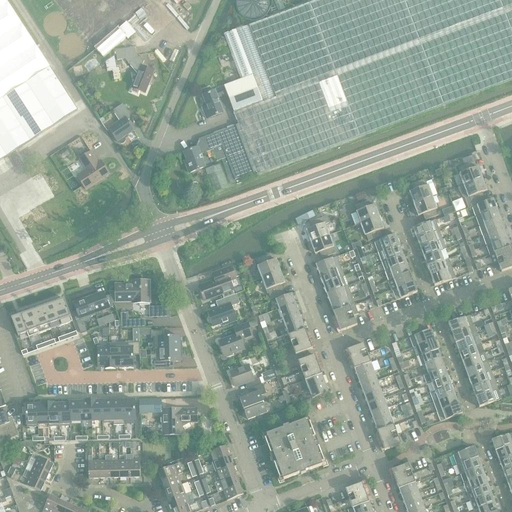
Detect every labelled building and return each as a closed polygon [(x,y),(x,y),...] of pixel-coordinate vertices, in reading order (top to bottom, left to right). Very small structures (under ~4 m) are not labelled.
[(5,0),(0,0),(0,161),(78,110),(51,67),(5,0)] [(238,125),(256,172),(257,175),(441,107),(511,80),(511,0),(318,0),(249,26),(275,99),(234,114),(238,125)] [(280,0),(272,0),(279,12),(285,9),(280,0)] [(187,3),(183,6),(187,11),(191,7),(187,3)] [(126,22),(118,29),(126,38),(128,40),(136,33),(126,22)] [(227,94),(234,114),(275,99),(249,26),(225,36),(240,80),(224,86),(224,88),(227,94)] [(118,28),(94,48),(103,58),(126,38),(118,28)] [(124,59),(129,64),(137,74),(131,88),(132,89),(131,92),(137,94),(138,91),(145,94),(153,71),(142,67),(144,61),(139,55),(138,57),(135,54),(134,48),(115,51),(117,61),(124,59)] [(217,98),(227,94),(224,88),(215,92),(214,91),(211,92),(210,88),(203,91),(204,95),(203,95),(208,109),(203,111),(206,119),(222,113),(217,98)] [(108,129),(117,142),(118,141),(119,143),(121,144),(123,144),(124,143),(125,141),(125,139),(124,137),(134,131),(127,121),(132,118),(122,104),(112,111),(119,121),(108,129)] [(235,180),(256,172),(238,125),(199,139),(196,146),(197,148),(200,155),(213,150),(217,162),(221,160),(226,158),(235,180)] [(204,168),(200,155),(197,148),(184,153),(187,161),(185,162),(189,173),(204,168)] [(86,170),(77,176),(86,190),(109,175),(101,161),(98,163),(91,152),(79,159),(86,170)] [(226,158),(221,160),(230,185),(236,183),(235,180),(226,158)] [(459,174),(463,186),(483,179),(478,167),(473,169),(471,163),(458,168),(460,174),(459,174)] [(221,164),(205,170),(213,193),(230,187),(221,164)] [(487,191),(483,179),(463,186),(458,188),(459,190),(460,192),(462,195),(463,197),(465,198),(469,209),(472,208),(486,202),(484,198),(472,202),(470,197),(482,193),(487,191)] [(409,193),(413,205),(433,198),(437,196),(431,180),(426,183),(425,180),(412,185),(414,191),(409,193)] [(437,209),(433,198),(413,205),(418,216),(423,215),(425,221),(438,216),(436,210),(437,209)] [(472,208),(476,217),(497,209),(493,200),(486,202),(472,208)] [(361,224),(380,217),(375,205),(370,207),(368,201),(355,206),(357,212),(356,212),(356,213),(351,215),(355,226),(361,224)] [(476,217),(479,227),(484,225),(501,219),(497,209),(476,217)] [(303,216),(300,217),(302,223),(311,220),(309,214),(303,216)] [(306,231),(310,243),(330,236),(326,225),(330,223),(328,216),(309,223),(311,229),(306,231)] [(384,229),(380,217),(361,224),(365,236),(366,236),(368,242),(381,237),(379,231),(384,229)] [(483,237),(487,235),(504,229),(501,219),(484,225),(479,227),(483,237)] [(413,229),(416,239),(439,230),(436,220),(430,222),(413,229)] [(487,235),(491,244),(508,238),(504,229),(487,235)] [(416,239),(420,248),(443,240),(439,230),(416,239)] [(375,243),(378,253),(399,245),(396,235),(379,241),(375,243)] [(334,247),(330,236),(310,243),(315,255),(320,253),(322,259),(335,254),(333,248),(334,247)] [(486,246),(490,256),(511,248),(510,245),(508,238),(491,244),(486,246)] [(420,248),(423,258),(444,250),(446,249),(443,240),(420,248)] [(378,253),(382,262),(403,254),(399,245),(378,253)] [(511,249),(511,248),(490,256),(493,265),(498,263),(500,268),(501,273),(511,268),(511,249)] [(423,258),(427,267),(447,260),(448,258),(446,251),(444,250),(423,258)] [(382,262),(385,272),(394,268),(407,264),(403,254),(382,262)] [(258,268),(262,281),(281,274),(280,268),(276,260),(272,262),(269,256),(256,261),(258,267),(257,267),(258,268)] [(317,268),(319,275),(338,268),(341,267),(337,257),(333,259),(316,265),(317,268)] [(427,268),(431,277),(452,269),(452,268),(449,259),(447,260),(427,267),(427,268)] [(243,285),(249,283),(241,260),(234,263),(243,285)] [(385,272),(389,281),(410,273),(408,268),(407,264),(394,268),(385,272)] [(215,281),(198,287),(204,301),(222,295),(223,299),(234,295),(233,291),(234,290),(230,281),(236,279),(232,267),(224,270),(212,274),(215,281)] [(319,275),(323,285),(344,277),(341,268),(341,267),(338,268),(319,275)] [(456,279),(452,269),(431,277),(434,287),(451,280),(456,279)] [(391,291),(393,291),(414,283),(410,273),(389,281),(388,282),(391,291)] [(285,284),(281,274),(262,281),(267,295),(269,294),(271,300),(284,295),(280,285),(285,284)] [(323,285),(326,294),(348,286),(344,277),(323,285)] [(116,291),(108,291),(112,302),(113,302),(116,302),(132,302),(132,304),(140,304),(140,305),(150,305),(150,299),(149,281),(132,281),(132,284),(116,285),(116,291)] [(417,293),(414,283),(393,291),(397,301),(400,299),(402,299),(416,293),(417,293)] [(326,294),(330,304),(351,296),(348,286),(326,294)] [(104,293),(89,299),(95,316),(96,315),(95,314),(113,307),(109,296),(105,297),(104,293)] [(223,307),(208,312),(213,327),(221,324),(222,326),(237,321),(231,307),(240,304),(236,294),(234,295),(223,299),(220,300),(223,307)] [(278,308),(279,309),(296,303),(295,302),(292,294),(275,300),(278,308)] [(330,304),(333,313),(355,305),(351,296),(330,304)] [(65,299),(43,307),(51,330),(73,322),(65,299)] [(77,312),(73,313),(76,321),(78,327),(82,326),(80,321),(95,316),(89,299),(74,304),(77,312)] [(281,316),(282,318),(299,312),(298,310),(296,303),(279,309),(281,316)] [(358,315),(355,305),(333,313),(336,319),(333,320),(334,324),(335,327),(338,326),(340,332),(357,326),(354,317),(354,316),(358,315)] [(43,307),(20,315),(27,333),(29,338),(51,330),(43,307)] [(284,324),(285,328),(302,321),(301,317),(299,312),(282,318),(284,324)] [(20,315),(12,318),(18,336),(27,333),(20,315)] [(448,324),(452,334),(473,326),(470,316),(465,318),(448,324)] [(103,318),(97,321),(99,327),(106,325),(104,319),(103,318)] [(287,331),(289,336),(306,330),(304,325),(302,321),(285,328),(287,331)] [(244,350),(241,343),(243,339),(252,336),(247,324),(234,329),(236,335),(219,342),(224,357),(225,356),(226,358),(233,356),(232,354),(244,350)] [(452,334),(455,343),(478,335),(474,326),(473,326),(452,334)] [(312,340),(312,338),(311,335),(308,336),(307,333),(306,330),(289,336),(290,339),(292,346),(292,347),(296,355),(313,349),(310,343),(313,342),(312,340)] [(409,338),(413,348),(435,340),(431,330),(414,336),(409,338)] [(163,331),(151,331),(151,339),(153,339),(154,350),(181,350),(181,342),(180,342),(180,337),(164,338),(163,331)] [(455,343),(458,352),(481,344),(478,335),(455,343)] [(413,348),(417,358),(438,350),(435,340),(413,348)] [(121,343),(110,344),(110,346),(110,369),(115,369),(115,368),(121,368),(121,343)] [(133,343),(121,343),(121,368),(133,367),(133,356),(140,355),(139,343),(133,343)] [(352,364),(354,368),(371,362),(364,344),(347,351),(349,357),(347,358),(349,365),(352,364)] [(458,352),(462,361),(479,355),(484,353),(481,344),(458,352)] [(110,346),(98,346),(98,368),(105,368),(105,369),(110,369),(110,346)] [(181,350),(154,350),(154,351),(156,351),(156,362),(154,362),(154,369),(167,369),(166,362),(180,362),(180,357),(181,357),(181,350)] [(420,367),(425,365),(442,359),(438,350),(417,358),(420,367)] [(462,361),(465,370),(482,364),(488,362),(484,353),(479,355),(462,361)] [(303,376),(305,381),(322,374),(320,370),(320,369),(323,368),(321,364),(320,361),(317,362),(315,356),(298,362),(301,370),(302,372),(303,376)] [(425,365),(428,373),(428,374),(445,368),(442,359),(425,365)] [(374,371),(371,362),(354,368),(357,377),(374,371)] [(465,370),(468,379),(491,371),(488,362),(482,364),(465,370)] [(248,366),(230,373),(235,388),(254,381),(248,366)] [(427,385),(448,377),(445,368),(428,374),(428,373),(423,375),(427,385)] [(271,380),(276,378),(273,370),(268,372),(262,374),(265,383),(271,380)] [(357,377),(360,386),(377,380),(374,371),(357,377)] [(468,379),(472,388),(494,380),(491,371),(468,379)] [(306,384),(308,390),(325,383),(323,378),(322,374),(305,381),(306,384)] [(427,385),(430,394),(452,386),(448,377),(427,385)] [(360,386),(364,395),(381,389),(377,380),(360,386)] [(472,388),(475,398),(492,392),(498,390),(494,380),(472,388)] [(326,385),(325,383),(308,390),(309,391),(312,399),(329,393),(326,385)] [(240,399),(244,410),(264,403),(261,396),(266,394),(262,384),(250,389),(252,394),(240,399)] [(430,394),(433,403),(455,395),(452,386),(430,394)] [(364,395),(367,404),(384,398),(381,389),(364,395)] [(496,402),(492,392),(475,398),(479,408),(496,402)] [(433,403),(437,412),(458,404),(455,395),(433,403)] [(367,404),(370,413),(387,407),(384,398),(367,404)] [(91,401),(92,421),(102,421),(102,401),(96,402),(96,400),(91,401)] [(161,400),(139,400),(139,414),(162,414),(161,400)] [(80,402),(81,422),(92,421),(91,401),(86,401),(86,402),(80,402)] [(102,401),(102,421),(113,421),(113,401),(102,401)] [(113,401),(113,421),(124,421),(123,401),(113,401)] [(135,401),(123,401),(124,421),(135,420),(135,401)] [(69,404),(69,405),(70,405),(70,422),(81,422),(80,402),(69,402),(69,404)] [(48,404),(48,424),(59,424),(59,404),(53,405),(53,403),(48,404)] [(264,403),(244,410),(245,410),(245,412),(248,420),(267,413),(264,405),(263,405),(263,403),(264,403)] [(37,405),(38,425),(48,424),(48,404),(43,404),(43,405),(37,405)] [(59,404),(59,424),(70,424),(70,422),(70,405),(69,405),(69,404),(59,404)] [(462,414),(458,404),(437,412),(440,422),(445,420),(462,414)] [(26,405),(26,425),(38,425),(37,405),(26,405)] [(370,413),(374,422),(391,416),(387,407),(370,413)] [(2,408),(0,408),(0,434),(2,441),(18,435),(13,421),(9,422),(5,411),(4,412),(2,408)] [(163,435),(163,436),(182,435),(181,423),(197,423),(196,409),(162,410),(162,427),(158,427),(158,435),(163,435)] [(374,422),(377,431),(394,425),(391,416),(374,422)] [(273,452),(277,463),(274,464),(280,478),(282,477),(283,480),(300,474),(301,475),(306,473),(306,472),(323,466),(322,463),(324,462),(319,447),(316,448),(312,438),(315,437),(310,422),(307,423),(306,420),(289,427),(289,425),(283,427),(284,429),(267,435),(268,438),(265,439),(270,453),(273,452)] [(410,429),(414,428),(414,429),(418,427),(416,421),(412,423),(409,425),(410,429)] [(401,445),(394,425),(377,431),(379,438),(377,439),(379,446),(382,445),(384,451),(401,445)] [(511,433),(491,441),(495,451),(511,444),(511,433)] [(511,444),(495,451),(498,461),(511,455),(511,444)] [(209,452),(213,463),(229,457),(226,446),(209,452)] [(453,455),(457,465),(478,457),(474,447),(457,454),(453,455)] [(34,453),(29,463),(50,473),(55,462),(34,453)] [(119,461),(120,478),(130,478),(129,455),(125,455),(125,461),(119,461)] [(129,455),(130,478),(140,478),(140,460),(133,460),(133,455),(129,455)] [(511,455),(498,461),(502,470),(511,465),(511,455)] [(99,462),(99,479),(109,479),(109,456),(105,456),(105,461),(99,462)] [(109,456),(109,479),(120,478),(119,461),(113,461),(112,456),(109,456)] [(89,479),(99,479),(99,462),(92,462),(92,457),(88,457),(89,479)] [(213,463),(216,472),(233,466),(229,457),(213,463)] [(460,475),(481,467),(478,457),(457,465),(460,475)] [(26,471),(24,473),(45,483),(49,475),(50,473),(29,463),(28,465),(26,471)] [(158,472),(161,482),(183,474),(179,464),(158,472)] [(396,483),(398,489),(415,483),(408,465),(391,471),(394,477),(391,478),(393,485),(396,483)] [(511,465),(502,470),(505,479),(511,476),(511,465)] [(233,466),(216,472),(220,482),(236,476),(233,466)] [(8,474),(13,476),(16,470),(11,467),(8,474)] [(460,475),(464,484),(485,476),(481,467),(460,475)] [(45,484),(45,483),(24,473),(24,474),(22,478),(27,480),(25,486),(40,494),(45,484)] [(161,482),(165,491),(182,485),(178,475),(161,482)] [(240,485),(236,476),(215,484),(218,493),(240,485)] [(464,484),(467,493),(488,485),(485,476),(464,484)] [(165,491),(168,501),(185,494),(190,493),(187,483),(182,485),(165,491)] [(418,492),(415,483),(398,489),(402,498),(418,492)] [(345,490),(352,508),(369,502),(367,496),(370,495),(367,489),(364,490),(362,484),(345,490)] [(243,495),(240,485),(223,491),(227,501),(243,495)] [(467,493),(470,502),(491,494),(488,485),(467,493)] [(402,498),(405,507),(422,501),(418,492),(402,498)] [(168,501),(172,510),(189,504),(185,494),(168,501)] [(473,511),(478,510),(478,509),(495,503),(491,494),(470,502),(473,511)] [(53,511),(59,501),(49,497),(42,511),(53,511)] [(65,511),(68,506),(59,501),(53,511),(65,511)] [(405,507),(406,511),(419,511),(425,510),(422,501),(405,507)] [(348,510),(348,511),(371,511),(373,511),(369,502),(352,508),(348,510)] [(478,510),(478,511),(497,511),(498,511),(495,503),(478,509),(478,510)]
